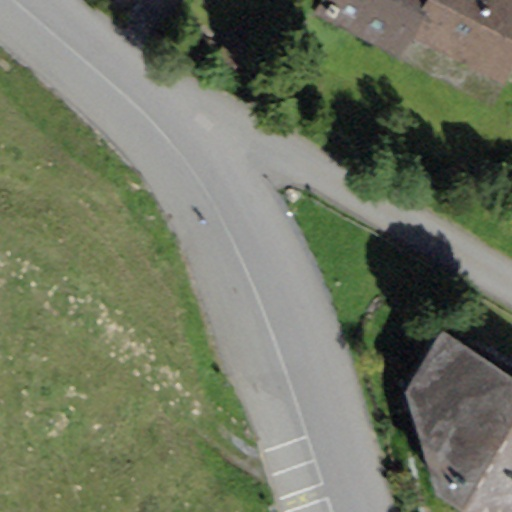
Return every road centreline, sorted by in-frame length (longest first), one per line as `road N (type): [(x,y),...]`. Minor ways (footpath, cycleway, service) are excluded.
road 1 (residential): [(159,121),(235,252),(336,511)]
road 2 (residential): [(159,121),(373,203),(511,285)]
road 3 (residential): [(23,0),(159,121)]
